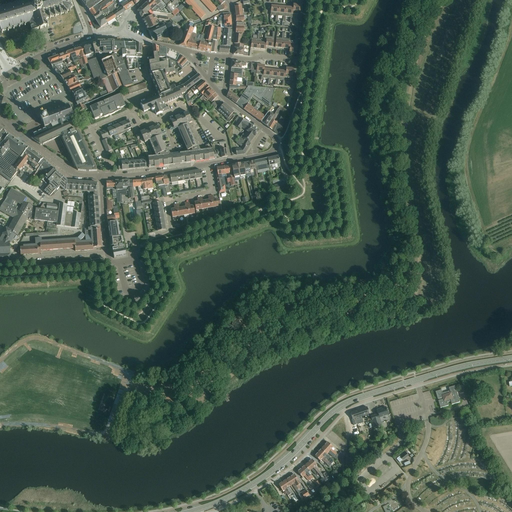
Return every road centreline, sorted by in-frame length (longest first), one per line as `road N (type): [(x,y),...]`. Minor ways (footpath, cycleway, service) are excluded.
road 1 (track): [(139,386),(177,387),(263,337),(373,302),(411,273),(401,114),(417,38),(438,0)]
road 2 (tertiary): [(190,511),(265,476),(356,398),(511,358)]
road 3 (residential): [(109,252),(122,265),(135,261),(140,244),(170,230),(169,202),(212,191),(209,163)]
road 4 (residential): [(100,175),(67,171),(0,113)]
